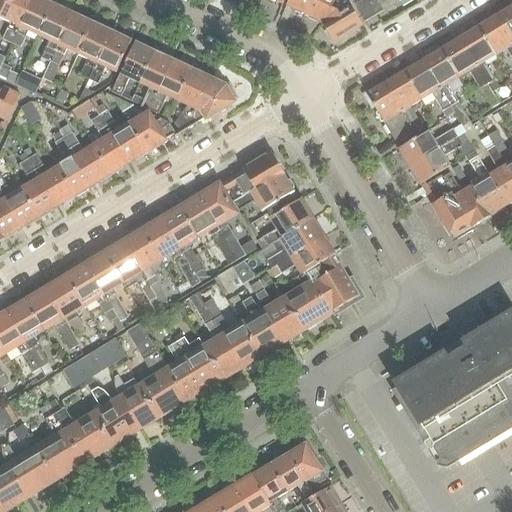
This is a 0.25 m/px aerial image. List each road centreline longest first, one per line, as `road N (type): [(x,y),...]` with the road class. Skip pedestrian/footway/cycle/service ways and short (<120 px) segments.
road 1 (residential): [(0,280),(301,96)]
road 2 (residential): [(432,311),(301,96)]
road 3 (tertiary): [(98,511),(306,387)]
road 4 (residential): [(301,96),(462,0)]
road 5 (residential): [(301,96),(277,57),(155,0)]
road 6 (tertiary): [(306,387),(432,311)]
road 7 (unclassified): [(383,511),(306,387)]
